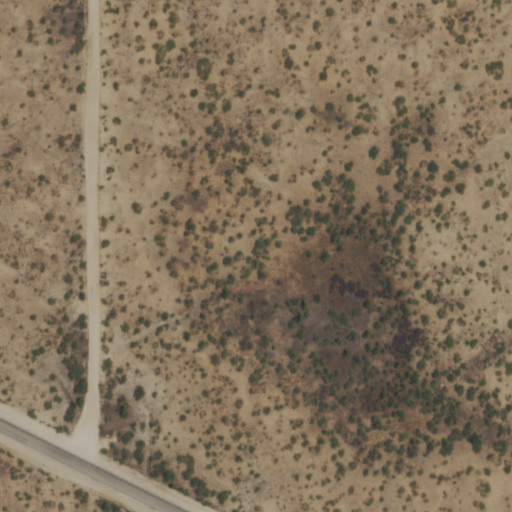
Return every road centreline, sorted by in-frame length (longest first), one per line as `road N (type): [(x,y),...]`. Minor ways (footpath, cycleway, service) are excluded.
road 1 (residential): [(73,461),(92,414),(94,0)]
road 2 (residential): [(173,511),(0,424)]
